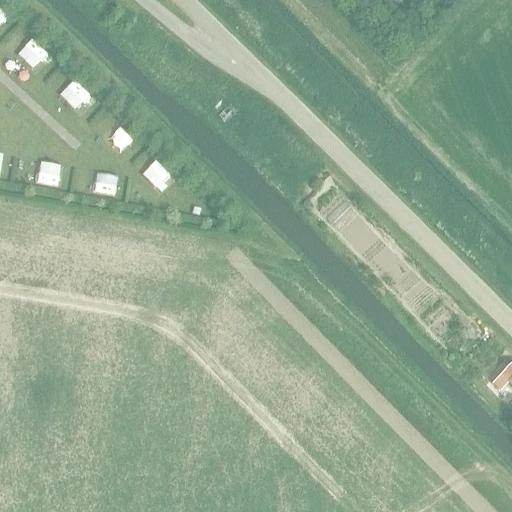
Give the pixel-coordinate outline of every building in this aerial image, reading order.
[(5,0),(0,0),(0,10),(2,13),(11,4),(5,0)] [(35,27),(18,43),(38,65),(55,49),(35,27)] [(89,96),(97,87),(79,70),(71,79),(89,96)] [(159,147),(144,160),(159,177),(174,164),(159,147)] [(44,163),(43,173),(62,176),(63,166),(44,163)] [(391,234),(368,252),(378,264),(401,246),(391,234)] [(511,363),(498,378),(491,385),(499,393),(506,386),(511,392),(511,363)]
